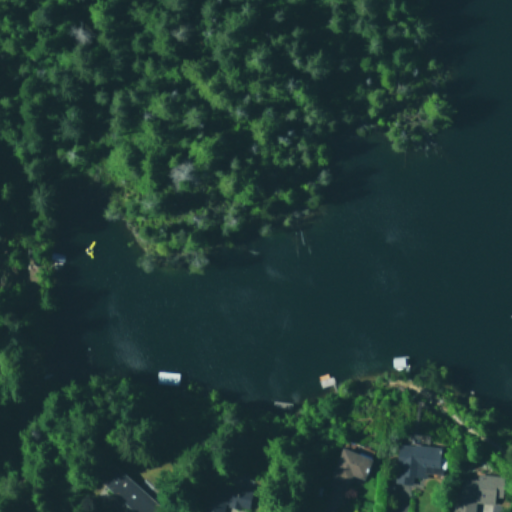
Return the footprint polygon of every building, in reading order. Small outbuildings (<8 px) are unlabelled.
[(437,446),(396,443),(393,483),(409,484),(409,477),(424,478),(425,470),(436,470),(437,446)] [(326,483),(344,490),(349,475),(360,479),(368,459),(340,447),(326,483)] [(96,480),(132,511),(152,511),(159,504),(110,463),(96,480)] [(449,511),(468,511),(470,503),(492,504),(493,498),(500,498),(502,475),(475,473),(475,478),(459,477),(457,490),(451,490),(449,511)] [(245,511),(250,493),(213,482),(207,500),(245,511)]
